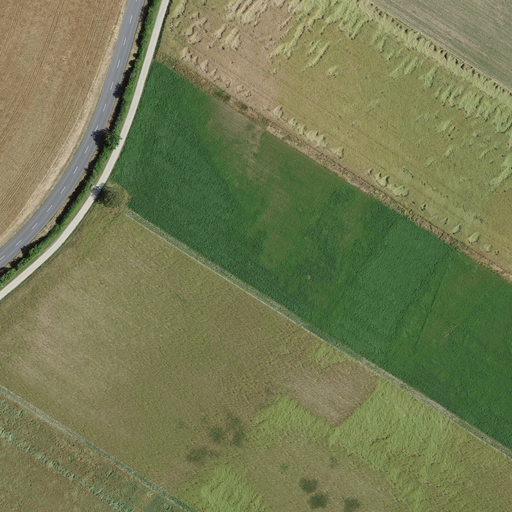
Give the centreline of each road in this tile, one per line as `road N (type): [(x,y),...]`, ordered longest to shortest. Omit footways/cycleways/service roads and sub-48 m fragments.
road 1 (track): [(168,0),(104,180),(63,240),(0,298)]
road 2 (tertiary): [(0,260),(81,156),(136,0)]
